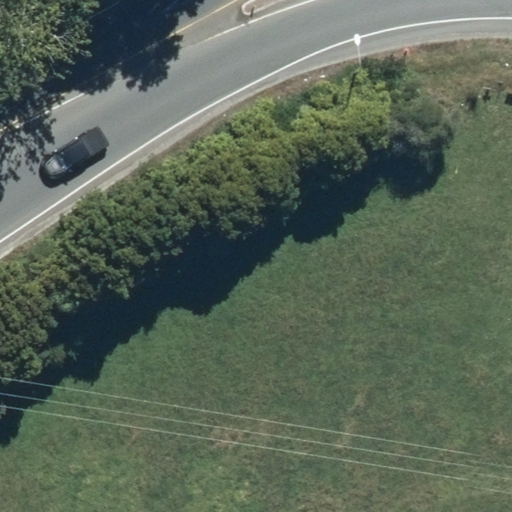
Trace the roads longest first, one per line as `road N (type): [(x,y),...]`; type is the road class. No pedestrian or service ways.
road 1 (secondary): [(206,41),(0,179)]
road 2 (secondary): [(356,0),(206,41)]
